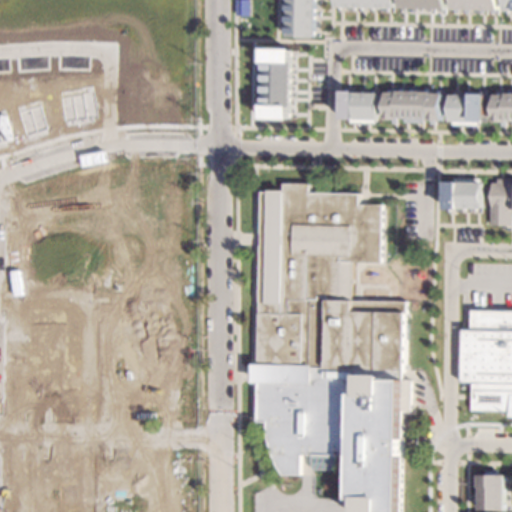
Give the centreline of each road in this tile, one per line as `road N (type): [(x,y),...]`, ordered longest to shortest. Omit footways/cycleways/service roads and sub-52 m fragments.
road 1 (residential): [(511,153),(164,144),(70,156),(0,179)]
road 2 (tertiary): [(223,511),(218,0)]
